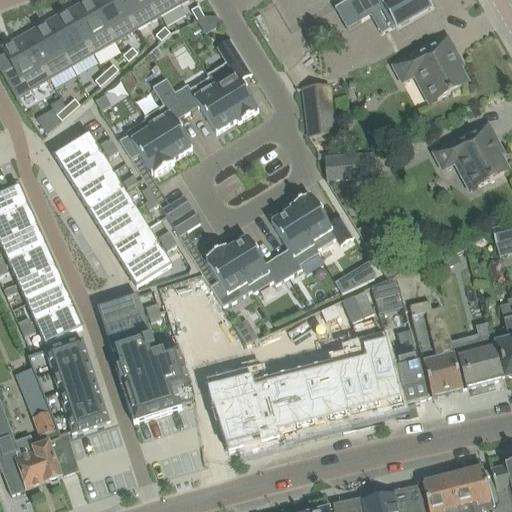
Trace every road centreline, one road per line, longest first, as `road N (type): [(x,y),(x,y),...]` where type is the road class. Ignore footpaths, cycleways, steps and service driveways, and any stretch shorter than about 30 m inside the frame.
road 1 (tertiary): [(511,430),(158,511)]
road 2 (residential): [(208,192),(270,146),(286,114),(219,0)]
road 3 (residential): [(83,301),(121,285),(43,156),(16,136)]
road 4 (residential): [(16,136),(83,301)]
road 5 (residential): [(83,301),(123,423)]
